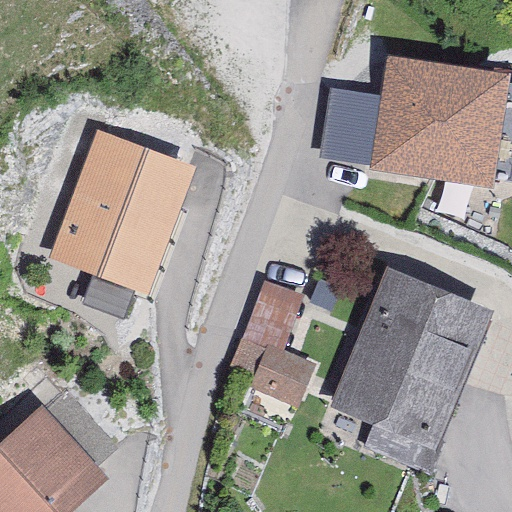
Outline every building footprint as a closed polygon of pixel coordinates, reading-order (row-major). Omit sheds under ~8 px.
[(511,70),(387,56),(384,95),(374,163),(373,174),(498,188),(511,70)] [(374,163),(384,95),(330,87),(320,156),(374,163)] [(58,264),(164,298),(205,171),(99,137),(58,264)] [(506,321),(395,277),(340,414),(384,432),(376,453),(442,479),(506,321)] [(133,325),(141,298),(99,287),(92,314),(133,325)] [(262,396),(306,408),(318,367),(273,355),(262,396)] [(89,511),(117,486),(45,411),(0,454),(0,511),(89,511)]
